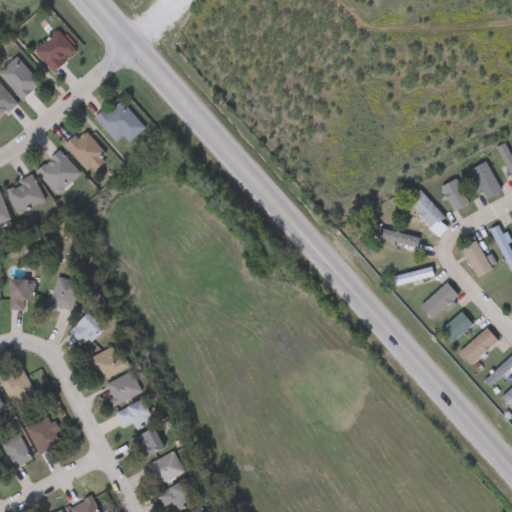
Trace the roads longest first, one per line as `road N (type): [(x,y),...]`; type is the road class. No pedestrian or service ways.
road 1 (primary): [(511,472),(97,0)]
road 2 (residential): [(18,344),(54,367),(130,511)]
road 3 (residential): [(0,162),(141,51)]
